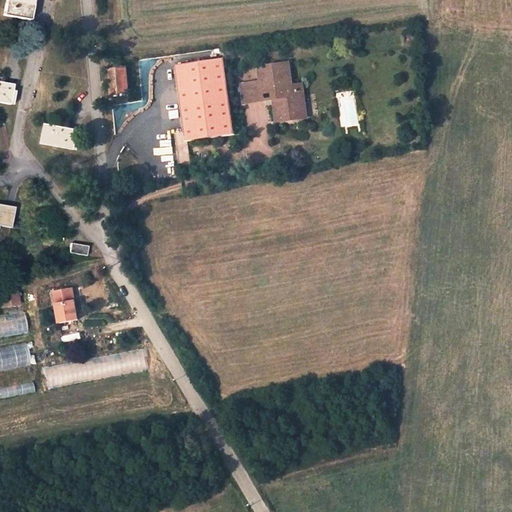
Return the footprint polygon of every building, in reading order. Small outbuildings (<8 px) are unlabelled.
[(31,0),(6,0),(3,16),(27,21),(31,0)] [(225,60),(175,66),(184,133),(185,142),(187,142),(235,135),(225,60)] [(288,64),(269,67),(270,71),(274,100),(277,122),(297,119),(295,109),(305,108),(302,85),(292,87),(288,64)] [(134,68),(126,69),(128,82),(136,81),(134,68)] [(126,69),(107,71),(110,96),(129,94),(128,82),(126,69)] [(259,72),(260,82),(263,101),(274,100),(270,71),(259,72)] [(13,85),(0,82),(0,103),(9,105),(13,85)] [(260,82),(241,84),(244,104),(263,101),(260,82)] [(306,118),(305,108),(295,109),(297,119),(306,118)] [(79,131),(44,124),(40,144),(75,151),(79,131)] [(184,133),(175,134),(179,166),(190,165),(187,142),(185,142),(184,133)] [(0,226),(9,228),(13,208),(0,205),(0,226)] [(86,247),(70,244),(68,253),(84,256),(86,247)] [(15,288),(0,290),(0,299),(2,308),(19,305),(15,288)] [(72,288),(58,291),(61,304),(57,305),(61,323),(78,319),(72,288)] [(24,311),(0,316),(0,337),(29,331),(24,311)] [(32,343),(0,349),(0,370),(36,364),(32,343)] [(145,349),(44,368),(48,390),(149,371),(145,349)] [(30,382),(0,387),(0,396),(32,391),(30,382)]
